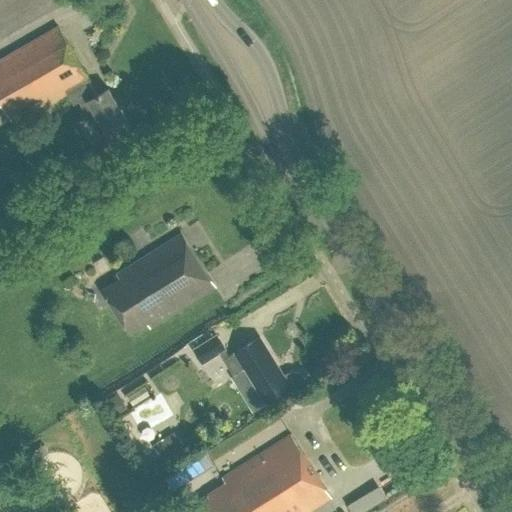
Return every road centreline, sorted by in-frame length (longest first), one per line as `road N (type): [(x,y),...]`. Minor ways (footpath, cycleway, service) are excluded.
road 1 (secondary): [(508,511),(310,187)]
road 2 (secondary): [(189,0),(258,122),(310,187)]
road 3 (secondary): [(310,187),(256,46),(208,0)]
